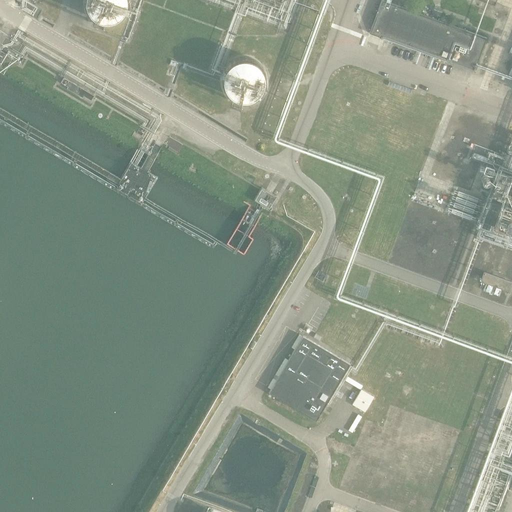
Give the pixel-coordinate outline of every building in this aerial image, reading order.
[(125,0),(84,0),(85,3),(86,7),(88,10),(91,14),(93,16),(97,18),(101,19),(106,19),(110,19),(113,18),(117,16),(120,14),(122,10),(124,7),(125,3),(125,0)] [(486,38),(381,0),(369,34),(474,72),(486,38)] [(264,77),(263,73),(262,70),(261,66),(258,63),(256,61),(253,59),(249,57),(244,56),(241,56),(237,57),(233,59),(229,62),(226,65),(224,69),(223,73),(222,77),(223,81),(224,84),(226,88),(228,91),(231,94),(235,96),(239,97),(242,98),(247,97),(251,96),(254,95),(257,92),(260,89),(262,85),(263,81),(264,77)] [(64,78),(61,83),(68,87),(67,89),(82,98),(83,97),(91,101),(94,96),(64,78)] [(261,187),(254,200),(268,209),(276,196),(261,187)] [(483,282),(508,292),(511,280),(487,271),(483,282)] [(335,293),(342,296),(349,280),(343,277),(335,293)] [(303,337),(270,393),(317,421),(351,366),(303,337)] [(374,398),(361,390),(351,405),(365,414),(374,398)]
